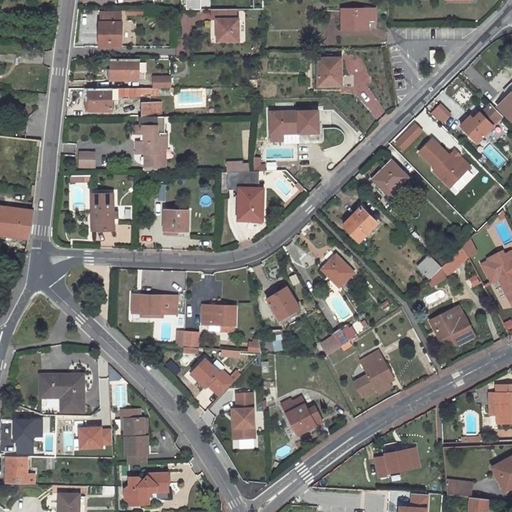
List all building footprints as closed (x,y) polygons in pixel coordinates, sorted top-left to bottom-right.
[(375,8),(343,9),(343,28),(369,27),(368,19),(375,19),(375,8)] [(236,9),(213,9),(213,20),(218,20),(218,41),(239,41),(239,20),(236,20),(236,9)] [(121,11),(102,12),(102,22),(100,22),(100,46),(123,46),(123,22),(121,22),(121,11)] [(326,58),(318,58),(319,85),(342,84),(341,73),(343,73),(342,57),(334,57),(326,58)] [(140,59),(112,59),(113,79),(135,79),(134,70),(140,70),(140,59)] [(170,76),(155,77),(155,87),(161,87),(170,87),(170,76)] [(510,96),(504,102),(505,103),(499,108),(511,121),(511,85),(506,91),(510,96)] [(113,88),(91,88),(90,102),(87,102),(87,111),(113,110),(113,88)] [(495,99),(500,104),(508,96),(503,91),(495,99)] [(162,101),(142,101),(142,116),(162,116),(162,101)] [(440,104),(431,113),(441,124),(451,114),(440,104)] [(471,116),(461,125),(478,143),(494,127),(493,126),(504,116),(492,104),(482,114),(481,113),(474,119),(471,116)] [(283,131),(318,131),(317,110),(270,111),(270,135),(270,141),(283,141),(283,131)] [(142,116),(140,116),(140,125),(135,125),(135,133),(145,133),(146,165),(161,166),(161,148),(166,147),(167,147),(168,132),(165,132),(165,116),(162,116),(142,116)] [(422,131),(414,124),(396,142),(403,149),(422,131)] [(434,172),(450,188),(470,168),(454,152),(450,156),(433,140),(420,153),(437,169),(434,172)] [(93,155),(80,153),(78,168),(92,170),(93,155)] [(265,170),(264,156),(254,156),(255,170),(265,170)] [(393,159),(373,179),(390,197),(411,177),(393,159)] [(240,189),(239,219),(249,219),(249,223),(263,224),(264,188),(259,188),(259,171),(229,172),(229,189),(240,189)] [(114,193),(94,193),(93,218),(96,218),(96,230),(114,229),(114,193)] [(0,235),(30,239),(34,223),(35,209),(0,205),(0,235)] [(363,206),(344,225),(360,241),(379,223),(363,206)] [(165,209),(165,229),(177,229),(188,230),(189,210),(165,209)] [(495,232),(492,228),(493,226),(490,223),(479,233),(486,241),(495,232)] [(457,231),(454,227),(445,236),(448,239),(457,231)] [(466,246),(471,256),(477,253),(472,243),(466,246)] [(438,248),(431,256),(442,267),(448,260),(449,260),(438,248)] [(337,255),(325,266),(336,278),(334,279),(340,286),(355,272),(337,255)] [(431,256),(420,266),(431,278),(440,269),(442,267),(431,256)] [(511,261),(509,263),(508,259),(493,266),(494,268),(487,272),(493,283),(502,278),(505,284),(503,285),(511,302),(511,261)] [(442,267),(440,269),(446,277),(451,274),(456,270),(448,260),(442,267)] [(325,266),(323,268),(334,279),(336,278),(325,266)] [(440,269),(431,278),(435,284),(446,277),(440,269)] [(469,278),(474,287),(482,282),(478,274),(469,278)] [(502,278),(493,283),(496,289),(503,285),(505,284),(502,278)] [(278,293),(268,298),(280,320),(281,319),(297,310),(300,308),(288,286),(278,293)] [(137,306),(136,313),(170,314),(170,300),(163,299),(163,294),(142,294),(142,302),(142,306),(137,306)] [(208,333),(220,333),(220,326),(236,326),(236,305),(203,304),(203,326),(209,326),(208,333)] [(459,306),(441,315),(430,321),(435,330),(437,330),(442,340),(443,339),(455,343),(456,345),(474,336),(459,306)] [(297,310),(281,319),(283,323),(299,314),(297,310)] [(277,319),(269,320),(272,331),(280,331),(277,319)] [(354,339),(348,329),(351,327),(348,323),(342,327),(350,341),(354,339)] [(342,327),(334,332),(336,335),(342,346),(350,341),(342,327)] [(435,330),(440,341),(456,345),(455,343),(443,339),(442,340),(437,330),(435,330)] [(199,332),(185,331),(184,346),(197,347),(199,332)] [(280,331),(272,331),(274,342),(285,340),(283,331),(280,331)] [(336,335),(323,344),(330,354),(342,346),(336,335)] [(285,340),(274,342),(275,350),(286,349),(285,340)] [(350,341),(342,346),(344,350),(352,344),(350,341)] [(250,342),(250,351),(262,353),(260,343),(250,342)] [(379,351),(362,360),(369,375),(355,382),(361,393),(376,385),(377,388),(394,379),(379,351)] [(207,357),(192,373),(207,387),(210,385),(221,395),(236,380),(224,369),(222,371),(207,357)] [(207,387),(192,373),(190,375),(205,389),(207,387)] [(83,376),(68,376),(68,378),(62,378),(62,376),(41,376),(41,396),(63,396),(63,410),(83,410),(83,376)] [(389,382),(377,388),(379,393),(392,386),(389,382)] [(221,395),(210,385),(207,387),(219,398),(221,395)] [(376,385),(361,393),(363,396),(377,388),(376,385)] [(498,393),(489,394),(489,413),(498,414),(498,422),(511,421),(511,385),(504,386),(505,388),(498,388),(498,393)] [(256,437),(254,392),(237,393),(238,408),(236,408),(236,427),(238,427),(239,438),(256,437)] [(274,397),(264,401),(264,412),(278,407),(274,397)] [(301,397),(283,406),(298,435),(316,426),(315,423),(321,419),(314,406),(308,409),(301,397)] [(138,410),(124,410),(124,419),(127,419),(127,429),(128,454),(130,454),(147,454),(150,454),(149,437),(146,437),(146,418),(138,418),(138,410)] [(17,451),(39,451),(39,415),(18,415),(17,451)] [(81,425),(81,447),(113,447),(113,425),(81,425)] [(415,448),(385,453),(386,456),(375,458),(379,477),(391,475),(390,473),(419,467),(415,448)] [(147,454),(130,454),(131,464),(147,464),(147,454)] [(35,475),(28,474),(28,456),(7,456),(6,483),(35,484),(35,475)] [(39,456),(38,461),(38,468),(54,468),(54,457),(39,456)] [(511,456),(493,466),(504,488),(511,483),(511,456)] [(131,486),(132,502),(132,505),(147,504),(146,493),(150,489),(153,492),(169,491),(168,473),(149,474),(149,477),(143,482),(139,477),(130,477),(131,486)] [(446,478),(447,484),(470,488),(471,483),(446,478)] [(470,488),(447,484),(448,494),(469,497),(470,488)] [(59,494),(58,511),(78,511),(79,495),(59,494)] [(470,497),(468,511),(487,511),(488,499),(470,497)]
